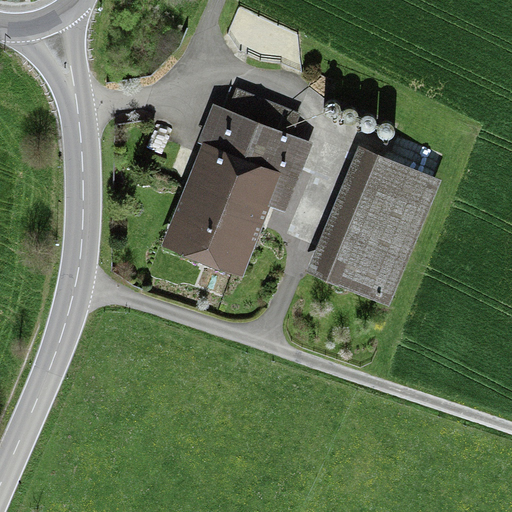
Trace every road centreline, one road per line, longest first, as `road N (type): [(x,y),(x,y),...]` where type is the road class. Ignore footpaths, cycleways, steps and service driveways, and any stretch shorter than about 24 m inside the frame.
road 1 (primary): [(0,491),(71,299),(88,210),(77,110)]
road 2 (track): [(382,384),(511,429)]
